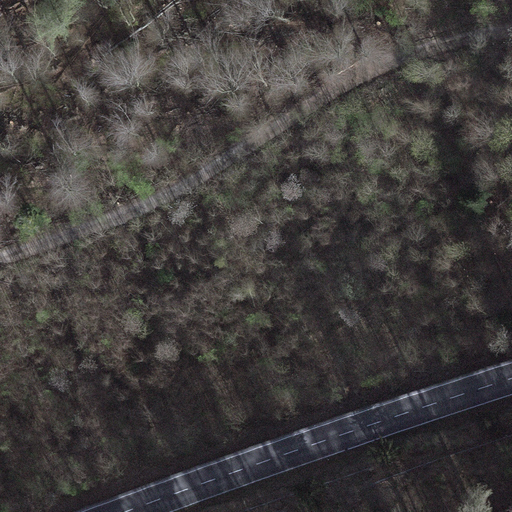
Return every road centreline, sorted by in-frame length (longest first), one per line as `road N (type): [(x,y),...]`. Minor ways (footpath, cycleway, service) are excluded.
road 1 (track): [(0,258),(187,185),(373,69),(443,41),(511,28)]
road 2 (primary): [(511,379),(127,511)]
